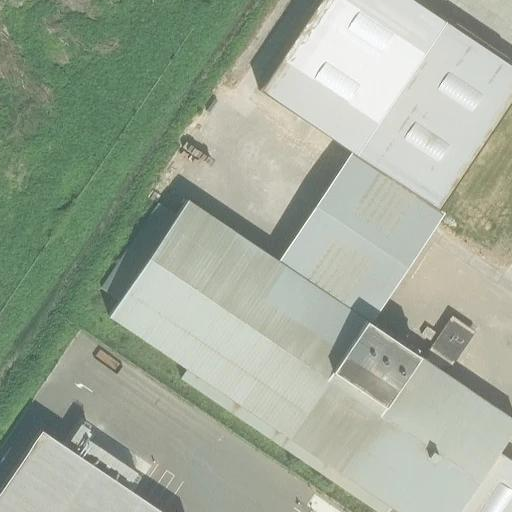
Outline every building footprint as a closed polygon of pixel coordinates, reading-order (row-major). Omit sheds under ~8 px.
[(319,0),(259,90),(356,156),(445,23),(410,0),(319,0)] [(511,103),(511,68),(445,23),(356,156),(361,159),(438,212),(511,103)] [(361,159),(288,268),(365,320),(380,330),(454,222),(438,212),(361,159)] [(185,200),(106,317),(185,370),(179,379),(376,511),(384,511),(388,507),(396,511),(511,511),(511,462),(497,452),(498,450),(511,429),(511,420),(363,321),(282,266),(185,200)] [(451,316),(422,358),(445,374),(474,332),(451,316)] [(164,511),(28,419),(0,460),(0,511),(164,511)]
